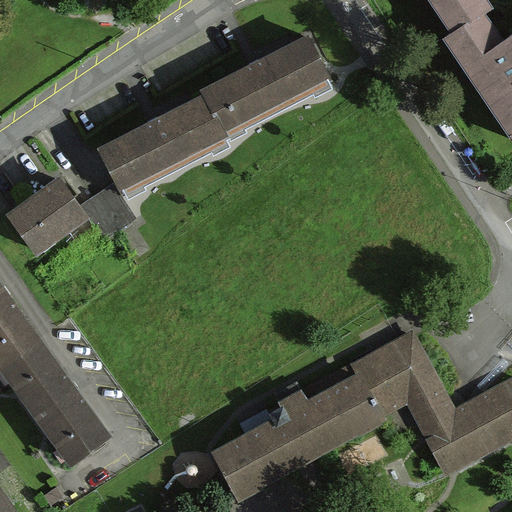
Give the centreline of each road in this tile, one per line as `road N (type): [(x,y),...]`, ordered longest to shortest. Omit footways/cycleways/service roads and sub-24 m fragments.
road 1 (residential): [(348,0),(511,249)]
road 2 (residential): [(221,0),(0,145)]
